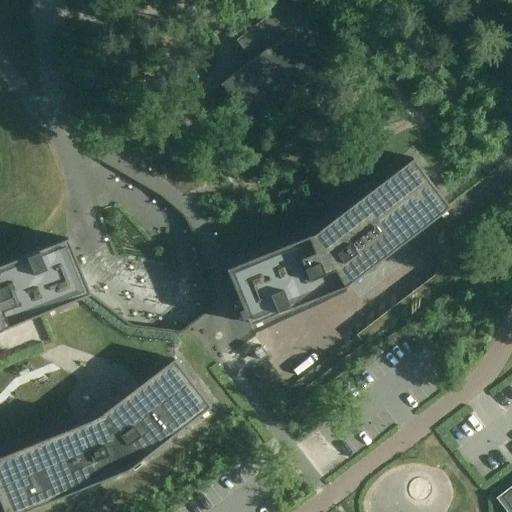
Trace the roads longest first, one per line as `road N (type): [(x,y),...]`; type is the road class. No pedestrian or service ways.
road 1 (residential): [(69,160),(179,230),(191,279),(183,299),(130,300),(96,265),(80,211)]
road 2 (residential): [(511,320),(481,386),(319,511)]
road 3 (residential): [(48,125),(44,0)]
